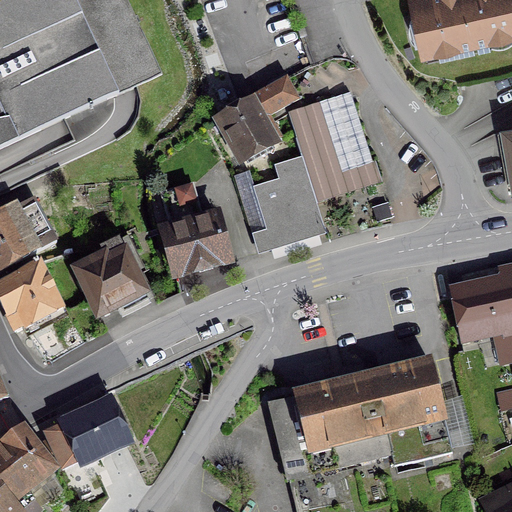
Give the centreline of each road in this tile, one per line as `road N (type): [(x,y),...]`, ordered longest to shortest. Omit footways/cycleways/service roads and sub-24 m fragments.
road 1 (unclassified): [(349,0),(372,60),(451,163),(473,240)]
road 2 (residential): [(142,511),(274,335),(266,291)]
road 3 (residential): [(266,291),(143,339),(33,400)]
road 4 (residential): [(266,291),(473,240)]
